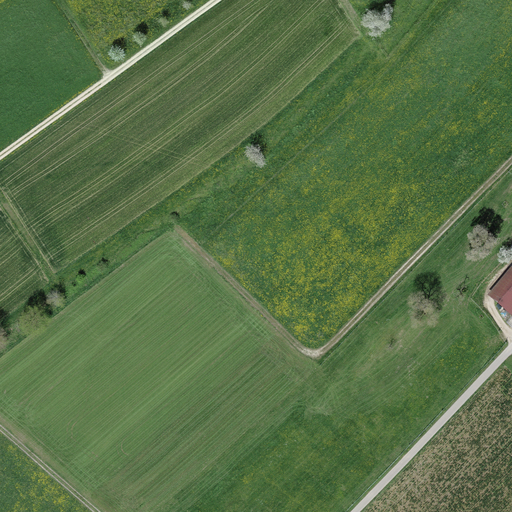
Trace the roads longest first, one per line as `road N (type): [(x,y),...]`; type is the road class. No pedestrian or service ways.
road 1 (track): [(511,156),(312,352),(174,235)]
road 2 (track): [(213,0),(0,157)]
road 3 (track): [(511,353),(358,511)]
